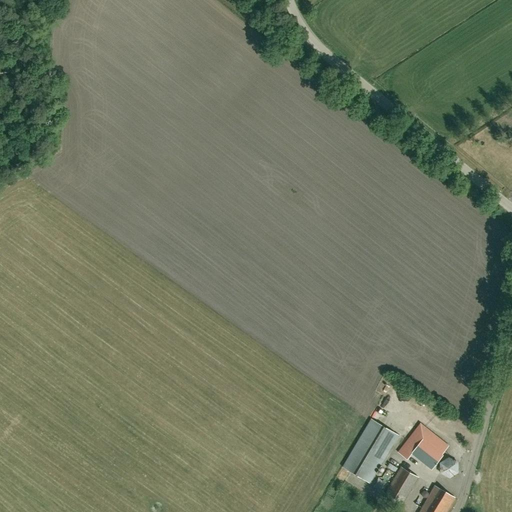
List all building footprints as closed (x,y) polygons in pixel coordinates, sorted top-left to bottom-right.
[(388,384),(384,391),(389,394),(393,387),(388,384)] [(379,407),(375,412),(383,417),(386,412),(379,407)] [(343,466),(370,482),(371,482),(399,434),(371,418),(343,466)] [(427,466),(431,469),(449,445),(420,423),(398,452),(407,459),(412,454),(427,466)] [(439,473),(448,478),(457,473),(457,462),(448,457),(439,462),(439,473)] [(419,476),(408,470),(403,466),(387,492),(403,502),(419,476)] [(446,511),(455,497),(435,486),(420,511),(446,511)]
